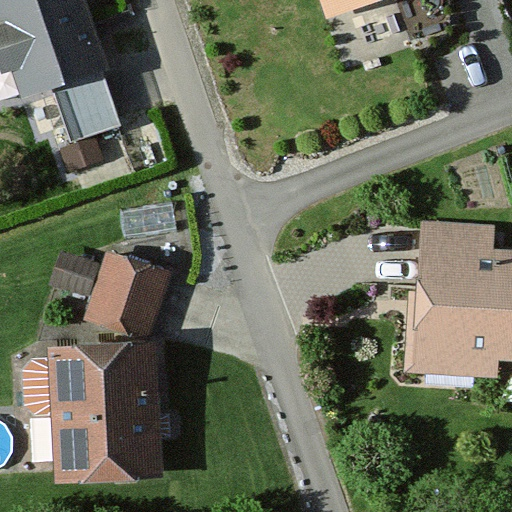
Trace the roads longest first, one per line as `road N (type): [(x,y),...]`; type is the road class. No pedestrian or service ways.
road 1 (residential): [(229,213),(329,511)]
road 2 (residential): [(229,213),(511,106)]
road 3 (residential): [(154,0),(229,213)]
